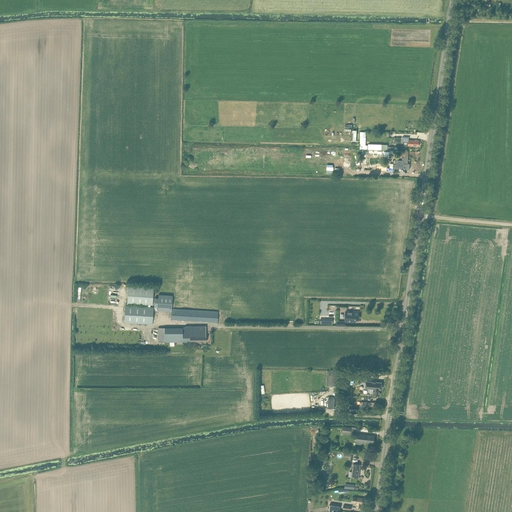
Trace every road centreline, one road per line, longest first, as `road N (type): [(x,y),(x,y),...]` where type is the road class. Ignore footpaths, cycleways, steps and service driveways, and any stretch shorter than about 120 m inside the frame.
road 1 (tertiary): [(375,511),(419,216)]
road 2 (tertiary): [(419,216),(452,0)]
